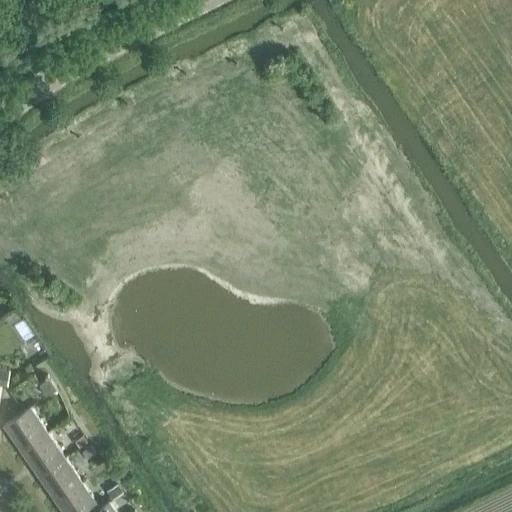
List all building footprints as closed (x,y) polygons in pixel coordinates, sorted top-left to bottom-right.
[(0,382),(6,383),(8,368),(0,366),(0,382)] [(40,382),(47,392),(56,386),(47,372),(44,373),(47,377),(40,382)] [(20,448),(47,429),(29,404),(2,422),(20,448)] [(37,473),(64,454),(47,429),(20,448),(37,473)] [(81,450),(86,456),(94,450),(90,444),(81,450)] [(54,498),(81,480),(64,454),(37,473),(54,498)] [(63,511),(88,511),(99,505),(81,480),(54,498),(63,511)] [(116,511),(108,499),(99,505),(88,511),(116,511)]
